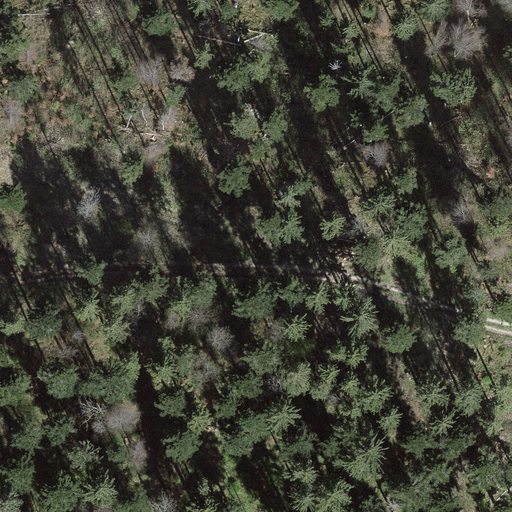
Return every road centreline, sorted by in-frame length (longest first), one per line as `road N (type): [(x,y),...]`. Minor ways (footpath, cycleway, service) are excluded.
road 1 (track): [(511,331),(297,286),(137,268),(0,284)]
road 2 (track): [(0,178),(88,191),(193,229),(297,286)]
